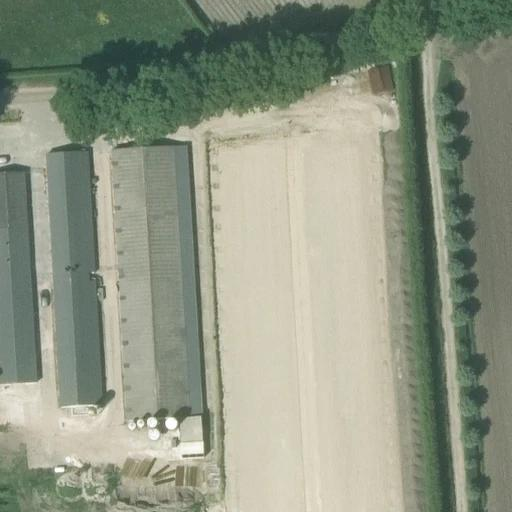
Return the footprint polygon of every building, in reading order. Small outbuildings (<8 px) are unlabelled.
[(393,511),(373,137),(213,146),(232,511),(393,511)] [(178,419),(188,419),(173,148),(113,151),(128,422),(178,419)] [(61,409),(101,406),(87,153),(47,155),(61,409)] [(0,176),(0,397),(0,405),(38,402),(24,175),(0,176)] [(180,455),(201,454),(199,418),(188,419),(178,419),(180,455)]
